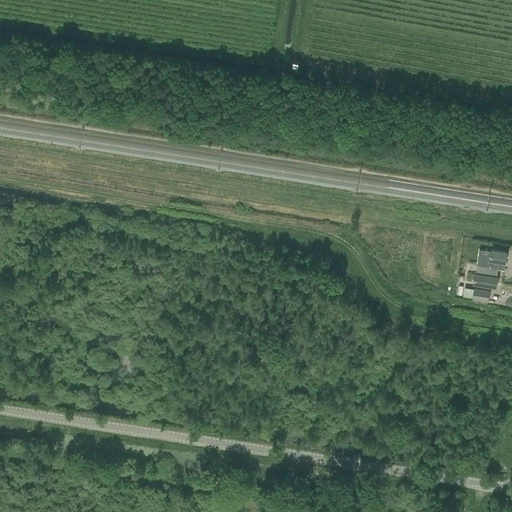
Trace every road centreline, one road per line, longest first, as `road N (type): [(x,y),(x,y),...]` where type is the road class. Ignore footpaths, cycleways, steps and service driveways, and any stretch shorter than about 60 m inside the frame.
road 1 (track): [(0,177),(320,230),(347,241),(404,303),(511,327)]
road 2 (tertiary): [(511,488),(0,409)]
